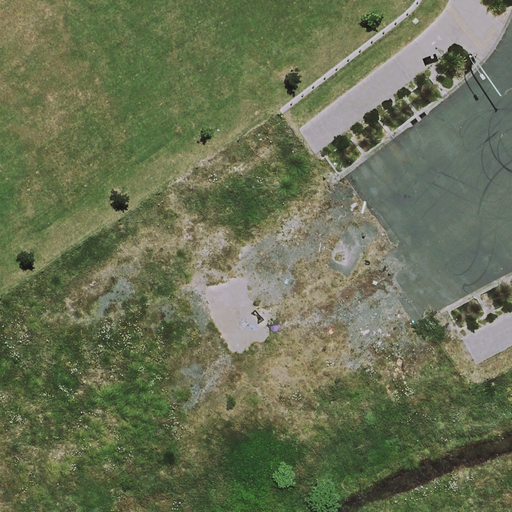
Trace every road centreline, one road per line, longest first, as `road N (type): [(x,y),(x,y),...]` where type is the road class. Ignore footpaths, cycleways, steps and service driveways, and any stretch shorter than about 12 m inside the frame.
road 1 (unknown): [(404,241),(0,456)]
road 2 (tertiary): [(511,170),(404,241)]
